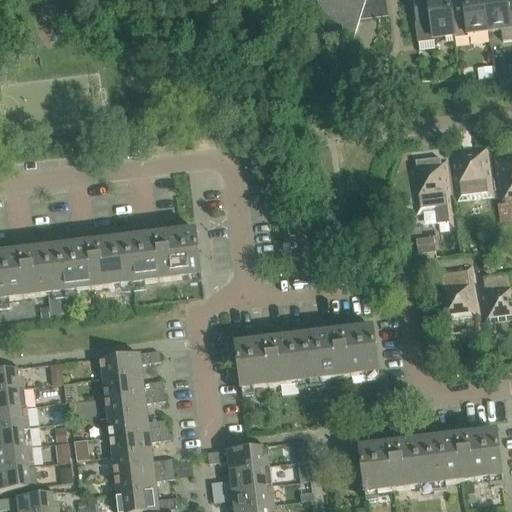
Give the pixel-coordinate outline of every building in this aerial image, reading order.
[(352,51),(361,23),(388,19),(385,0),(287,0),(288,2),(290,17),(319,13),(322,41),(352,51)] [(455,38),(449,0),(414,0),(417,21),(415,21),(418,45),(434,43),(434,40),(454,38),(455,38)] [(449,0),(455,38),(454,38),(455,40),(469,38),(469,36),(489,34),(484,0),(449,0)] [(484,0),(489,34),(501,32),(503,44),(511,42),(511,0),(506,1),(506,0),(484,0)] [(456,189),(457,204),(493,200),(491,185),(487,150),(451,154),(456,189)] [(511,154),(494,157),(500,207),(511,205),(511,154)] [(437,214),(438,227),(450,226),(448,213),(452,212),(450,197),(446,163),(411,167),(415,201),(417,217),(437,214)] [(128,241),(133,287),(202,279),(196,232),(128,241)] [(417,241),(419,258),(436,255),(434,239),(417,241)] [(59,249),(65,296),(133,287),(128,241),(59,249)] [(0,303),(65,296),(59,249),(0,256),(0,303)] [(467,250),(467,257),(475,256),(474,249),(467,250)] [(438,289),(442,323),(477,319),(473,285),(471,269),(436,273),(438,289)] [(480,292),(484,326),(511,322),(511,271),(478,276),(480,292)] [(304,338),(310,385),(379,376),(373,329),(304,338)] [(310,385),(304,338),(235,346),(241,393),(310,385)] [(101,362),(103,382),(143,377),(142,368),(161,366),(159,355),(101,362)] [(486,360),(487,372),(497,370),(496,359),(486,360)] [(487,372),(486,360),(476,361),(470,364),(466,370),(466,374),(487,372)] [(0,395),(25,392),(22,372),(0,374),(0,395)] [(144,387),(143,377),(103,382),(106,402),(164,395),(163,385),(144,387)] [(0,414),(27,412),(25,392),(0,395),(0,414)] [(106,402),(108,421),(148,416),(146,407),(166,405),(164,395),(106,402)] [(0,434),(30,431),(27,412),(0,414),(0,434)] [(148,416),(108,421),(110,441),(169,433),(168,424),(149,426),(148,416)] [(0,454),(32,450),(30,431),(0,434),(0,454)] [(169,433),(110,441),(113,460),(152,455),(151,446),(170,443),(169,433)] [(428,441),(434,488),(503,480),(497,433),(428,441)] [(434,488),(428,441),(359,450),(365,497),(434,488)] [(59,447),(60,464),(72,464),(72,447),(59,447)] [(229,465),(230,474),(270,470),(267,449),(208,457),(210,467),(229,465)] [(32,450),(0,454),(0,474),(34,470),(32,450)] [(113,460),(115,480),(174,472),(173,462),(154,465),(152,455),(113,460)] [(340,459),(341,470),(351,469),(350,457),(340,459)] [(34,470),(0,474),(0,494),(37,490),(34,470)] [(272,489),(270,470),(230,474),(231,484),(212,487),(213,496),(272,489)] [(174,472),(115,480),(118,499),(157,494),(156,485),(175,482),(174,472)] [(234,504),(234,511),(246,511),(274,509),(272,489),(213,496),(214,507),(234,504)] [(157,494),(118,499),(119,511),(178,511),(178,501),(159,504),(157,494)] [(0,511),(16,511),(19,511),(18,511),(58,511),(57,496),(0,503),(0,511)]
